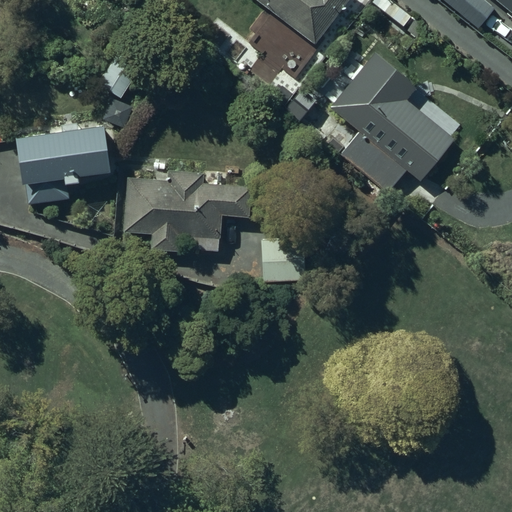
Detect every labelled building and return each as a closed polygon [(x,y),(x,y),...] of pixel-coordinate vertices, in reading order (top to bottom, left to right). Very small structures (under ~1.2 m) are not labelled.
[(350,0),(242,0),(312,52),(351,0),(350,0)] [(492,16),(471,0),(434,0),(478,34),(492,16)] [(511,0),(480,0),(511,25),(511,0)] [(406,104),(379,81),(371,91),(372,92),(342,131),(418,190),(452,146),(403,108),(406,104)] [(338,128),(297,96),(283,114),(324,146),(338,128)] [(104,134),(22,145),(28,194),(111,183),(104,134)] [(248,223),(250,192),(131,182),(127,237),(154,239),(152,253),(180,255),(181,241),(222,244),(224,221),(248,223)] [(301,238),(258,239),(259,281),(302,280),(301,238)]
